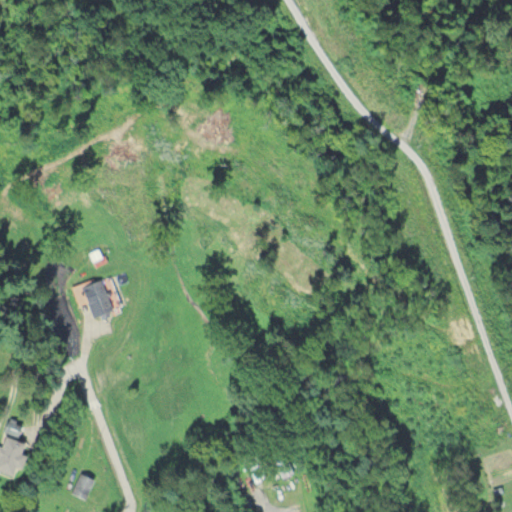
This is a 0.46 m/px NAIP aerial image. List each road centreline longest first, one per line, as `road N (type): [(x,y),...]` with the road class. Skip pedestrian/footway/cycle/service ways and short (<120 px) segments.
road 1 (residential): [(290,0),(339,101),(419,181),(511,439)]
road 2 (residential): [(127,511),(128,489),(79,365)]
